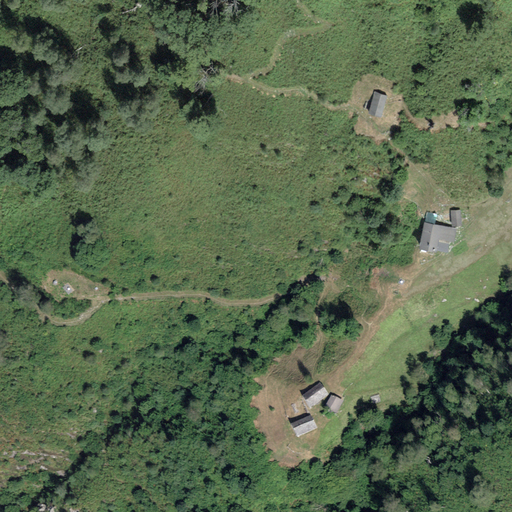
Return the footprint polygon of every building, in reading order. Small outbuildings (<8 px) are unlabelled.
[(374,92),(367,114),(380,118),(387,96),(374,92)] [(451,211),(452,227),(461,226),(460,210),(451,211)] [(456,229),(423,222),(418,250),(435,254),(438,239),(453,242),(456,229)] [(320,383),(301,396),(309,408),(328,395),(320,383)] [(343,401),(331,395),(324,407),(337,413),(343,401)] [(310,415),(290,424),(297,438),(317,428),(310,415)]
